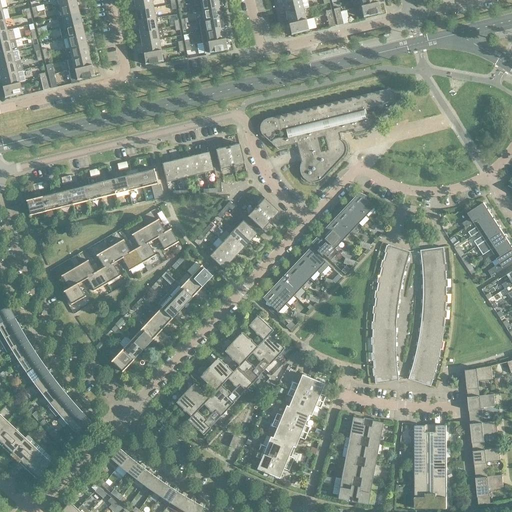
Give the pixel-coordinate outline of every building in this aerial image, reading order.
[(153,7),(151,0),(133,0),(135,11),(153,7)] [(219,7),(217,0),(199,0),(202,10),(219,7)] [(303,9),(300,0),(293,0),(283,3),(286,13),(303,9)] [(79,12),(76,2),(59,6),(61,16),(79,12)] [(380,13),(378,2),(360,6),(363,17),(380,13)] [(155,18),(153,7),(135,11),(137,21),(155,18)] [(221,17),(219,7),(202,10),(203,20),(221,17)] [(305,19),(303,9),(286,13),(288,24),(305,19)] [(343,24),(340,11),(334,12),(337,25),(343,24)] [(81,23),(79,12),(61,16),(57,18),(59,28),(81,23)] [(335,26),(332,13),(326,14),(329,27),(335,26)] [(223,28),(221,17),(203,20),(199,21),(201,32),(223,28)] [(157,29),(155,18),(137,21),(139,32),(157,29)] [(308,31),(305,19),(288,24),(291,35),(308,31)] [(84,33),(81,23),(59,28),(62,38),(66,37),(84,33)] [(15,39),(12,28),(6,30),(0,31),(0,42),(9,40),(15,39)] [(164,38),(162,28),(157,29),(139,32),(141,42),(159,39),(164,38)] [(225,38),(223,28),(201,32),(203,42),(225,38)] [(86,44),(84,33),(66,37),(69,48),(86,44)] [(227,50),(225,38),(203,42),(201,43),(203,54),(227,50)] [(160,50),(159,39),(141,42),(143,53),(160,50)] [(0,53),(12,51),(9,40),(0,42),(0,53)] [(89,54),(86,44),(69,48),(72,58),(89,54)] [(0,64),(20,60),(17,49),(12,51),(0,53),(0,64)] [(162,61),(160,50),(143,53),(145,64),(162,61)] [(91,65),(89,54),(72,58),(66,60),(68,70),(91,65)] [(0,75),(23,70),(20,60),(0,64),(0,75)] [(51,63),(45,65),(47,72),(48,75),(54,74),(53,70),(51,63)] [(94,76),(91,65),(68,70),(71,81),(94,76)] [(25,81),(23,70),(0,75),(0,78),(2,86),(19,82),(25,81)] [(57,87),(54,74),(48,75),(51,88),(57,87)] [(49,89),(45,76),(40,77),(43,90),(49,89)] [(22,93),(19,82),(2,86),(5,98),(22,93)] [(385,89),(332,102),(339,133),(352,130),(353,131),(354,132),(355,132),(356,133),(357,132),(366,130),(367,131),(387,110),(388,108),(392,104),(393,103),(394,102),(394,101),(395,100),(395,99),(395,98),(395,97),(395,96),(395,95),(394,94),(394,93),(393,93),(393,92),(392,91),(385,89)] [(339,133),(332,102),(267,118),(266,119),(265,119),(264,120),(263,120),(262,121),(261,122),(261,123),(260,124),(260,125),(260,126),(259,127),(259,128),(259,129),(260,130),(260,131),(260,132),(261,133),(261,134),(262,135),(265,138),(277,149),(278,148),(292,144),(296,143),(301,162),(300,163),(300,165),(299,166),(299,168),(299,169),(299,170),(300,172),(300,173),(301,174),(301,176),(302,177),(303,178),(304,179),(305,180),(306,180),(308,181),(309,181),(310,182),(312,182),(313,182),(323,178),(343,156),(344,155),(344,154),(345,153),(345,152),(346,151),(346,150),(346,149),(346,147),(345,146),(345,145),(344,144),(344,143),(343,142),(342,141),(341,140),(341,139),(339,133)] [(244,163),(239,143),(228,146),(229,146),(229,147),(226,148),(225,147),(226,147),(226,146),(215,149),(220,169),(231,166),(231,165),(230,165),(229,164),(233,163),(233,165),(232,165),(233,165),(244,163)] [(214,170),(209,151),(199,153),(204,172),(214,170)] [(204,172),(199,153),(190,156),(195,175),(204,172)] [(195,175),(190,156),(181,158),(185,177),(195,175)] [(185,177),(181,158),(171,160),(176,179),(185,177)] [(176,179),(171,160),(161,163),(166,182),(176,179)] [(154,168),(139,172),(142,187),(151,185),(154,199),(163,197),(160,184),(158,185),(157,183),(153,169),(154,169),(154,168)] [(142,187),(139,172),(125,175),(128,191),(142,187)] [(128,191),(125,175),(111,179),(114,194),(128,191)] [(114,194),(111,179),(97,182),(100,197),(114,194)] [(75,181),(72,182),(67,183),(72,204),(86,201),(82,186),(76,187),(75,181)] [(100,197),(97,182),(82,186),(86,201),(100,197)] [(72,204),(67,183),(62,184),(59,185),(61,191),(54,193),(58,208),(72,204)] [(40,196),(39,190),(34,191),(31,192),(33,198),(25,200),(26,201),(26,200),(29,214),(29,215),(44,211),(40,196)] [(58,208),(54,193),(40,196),(44,211),(58,208)] [(365,195),(361,193),(352,202),(365,215),(374,206),(364,197),(365,195)] [(279,211),(264,197),(256,206),(257,205),(258,206),(256,209),(255,208),(255,207),(247,215),(262,229),(269,221),(269,220),(268,221),(267,220),(270,218),(271,218),(270,219),(271,220),(279,211)] [(365,215),(352,202),(344,211),(358,223),(365,215)] [(465,227),(473,222),(489,212),(488,209),(487,210),(486,208),(487,208),(484,202),(467,213),(471,218),(462,223),(465,227)] [(358,223),(344,211),(336,219),(350,232),(358,223)] [(493,217),(489,212),(473,222),(476,227),(468,232),(471,236),(479,231),(495,221),(494,218),(493,219),(492,217),(493,217)] [(158,219),(144,226),(152,240),(157,237),(165,232),(165,231),(169,229),(168,226),(163,229),(158,220),(158,219)] [(350,232),(336,219),(329,227),(342,240),(350,232)] [(257,233),(243,220),(236,227),(250,240),(257,233)] [(499,226),(495,221),(479,231),(482,236),(474,241),(477,246),(485,240),(501,230),(500,227),(499,228),(498,226),(499,226)] [(152,240),(144,226),(131,234),(131,235),(132,235),(137,244),(133,247),(134,249),(139,246),(139,247),(147,242),(148,243),(152,240)] [(250,240),(236,227),(229,234),(243,248),(250,240)] [(342,240),(329,227),(321,236),(334,248),(342,240)] [(170,228),(169,229),(165,231),(165,232),(157,237),(152,240),(154,242),(158,240),(164,249),(163,249),(164,250),(178,242),(178,241),(177,241),(170,229),(171,229),(170,228)] [(505,235),(501,230),(485,240),(477,246),(483,255),(491,249),(507,239),(506,237),(505,237),(504,235),(505,235)] [(243,248),(229,234),(222,241),(237,255),(243,248)] [(338,252),(334,248),(321,236),(313,244),(318,249),(316,250),(321,255),(323,253),(330,260),(338,252)] [(123,239),(109,247),(117,260),(122,258),(121,257),(130,252),(129,252),(134,249),(133,247),(128,249),(123,240),(123,239)] [(510,244),(507,239),(491,249),(494,254),(486,259),(489,264),(492,261),(497,258),(511,248),(511,246),(510,244)] [(154,242),(152,240),(148,243),(147,242),(139,247),(139,246),(134,249),(142,262),(155,255),(155,254),(149,245),(154,242)] [(237,255),(222,241),(216,248),(230,262),(237,255)] [(410,251),(388,244),(387,245),(390,246),(388,253),(385,252),(383,260),(385,261),(385,260),(405,266),(410,251)] [(461,246),(456,249),(461,256),(465,253),(461,246)] [(117,260),(109,247),(96,255),(97,255),(102,264),(97,267),(99,270),(103,267),(104,267),(112,263),(117,260)] [(445,263),(443,247),(420,250),(421,265),(442,263),(442,264),(445,263)] [(230,262),(216,248),(209,256),(223,269),(230,262)] [(511,248),(497,258),(492,261),(495,266),(488,271),(491,275),(511,261),(511,248)] [(142,262),(134,249),(129,252),(130,252),(121,257),(122,258),(117,260),(119,263),(123,260),(129,269),(128,270),(129,270),(142,262)] [(328,265),(312,249),(303,258),(317,270),(320,273),(328,265)] [(467,255),(462,258),(467,265),(471,262),(472,262),(467,255)] [(317,270),(303,258),(296,266),(309,278),(317,270)] [(87,260),(74,267),(82,281),(86,278),(95,273),(94,272),(99,270),(97,267),(93,270),(87,261),(88,260),(87,260)] [(119,263),(117,260),(112,263),(104,267),(103,267),(99,270),(107,283),(120,275),(120,274),(119,275),(114,266),(119,263)] [(405,266),(385,260),(385,261),(383,268),(381,267),(379,275),(382,276),(382,275),(402,280),(405,266)] [(471,262),(467,265),(473,274),(477,271),(471,262)] [(442,263),(421,265),(422,279),(443,279),(446,279),(445,271),(442,271),(442,264),(442,263)] [(201,264),(190,276),(202,286),(212,275),(211,275),(209,273),(204,268),(201,265),(202,265),(201,264)] [(209,264),(204,268),(209,273),(214,269),(209,264)] [(309,278),(296,266),(288,274),(301,287),(309,278)] [(82,281),(74,267),(61,275),(61,276),(67,285),(62,288),(64,290),(68,287),(69,288),(77,283),(77,284),(82,281)] [(107,283),(99,270),(94,272),(95,273),(86,278),(82,281),(83,283),(88,281),(93,290),(93,291),(107,283)] [(505,289),(511,284),(511,270),(499,279),(499,280),(507,275),(510,279),(502,284),(505,289)] [(182,307),(192,297),(181,286),(165,272),(161,276),(173,287),(167,293),(168,294),(182,307)] [(301,287),(288,274),(280,282),(293,295),(301,287)] [(382,275),(382,276),(380,283),(377,283),(376,291),(379,291),(399,294),(402,280),(382,275)] [(202,286),(190,276),(181,286),(192,297),(202,286)] [(443,279),(422,279),(422,293),(443,294),(446,295),(446,287),(443,287),(443,279)] [(83,283),(82,281),(77,284),(77,283),(69,288),(68,287),(64,290),(63,291),(64,291),(71,303),(70,303),(71,304),(85,296),(85,295),(84,295),(79,286),(83,283)] [(293,295),(280,282),(272,291),(286,303),(293,295)] [(286,303),(272,291),(264,299),(266,301),(265,304),(272,306),(277,312),(286,303)] [(379,291),(378,298),(375,298),(374,306),(376,306),(397,308),(399,294),(379,291)] [(443,294),(422,293),(422,308),(442,310),(445,310),(445,302),(443,302),(443,294)] [(182,307),(168,294),(158,305),(161,307),(172,318),(182,307)] [(0,325),(14,317),(8,306),(6,306),(0,309),(0,325)] [(376,306),(376,314),(373,314),(372,321),(375,322),(375,321),(396,322),(397,308),(376,306)] [(172,318),(161,307),(151,318),(162,329),(172,318)] [(442,310),(422,308),(420,322),(441,325),(444,326),(444,318),(442,318),(442,310)] [(260,336),(263,339),(263,340),(269,333),(273,330),(256,315),(258,317),(252,323),(254,324),(251,327),(254,331),(255,330),(256,330),(255,331),(255,332),(255,333),(256,334),(257,334),(258,334),(259,334),(261,335),(260,336)] [(21,328),(14,317),(0,325),(0,340),(21,328)] [(162,329),(151,318),(141,328),(152,339),(162,329)] [(121,319),(116,324),(119,327),(124,322),(121,319)] [(375,321),(375,322),(375,329),(372,329),(372,337),(374,337),(395,337),(396,322),(375,321)] [(441,325),(420,322),(418,337),(439,340),(439,341),(441,341),(443,333),(440,333),(441,325)] [(21,329),(21,328),(0,340),(7,352),(11,350),(27,340),(21,329)] [(152,339),(141,328),(131,339),(142,349),(152,339)] [(263,340),(263,339),(260,343),(274,356),(280,350),(278,349),(281,346),(278,342),(277,343),(277,342),(277,341),(277,340),(277,339),(276,339),(275,338),(274,339),(273,339),(272,338),(273,337),(269,333),(263,340)] [(106,335),(100,341),(106,346),(111,341),(106,335)] [(239,336),(234,342),(248,356),(251,352),(257,346),(253,343),(252,344),(251,342),(251,341),(251,340),(251,339),(250,339),(249,338),(248,339),(247,339),(247,338),(244,335),(241,338),(239,336)] [(395,351),(395,337),(374,337),(375,345),(372,345),(372,353),(375,352),(395,351)] [(439,340),(418,337),(416,351),(436,355),(436,356),(438,356),(440,349),(437,348),(439,341),(439,340)] [(142,349),(131,339),(121,349),(132,360),(142,349)] [(34,350),(27,340),(11,350),(18,361),(35,350),(34,350)] [(248,356),(234,342),(228,348),(230,350),(227,353),(230,356),(231,355),(231,356),(231,357),(231,358),(231,359),(232,359),(232,360),(233,360),(234,360),(235,359),(236,361),(235,362),(239,365),(245,359),(248,356)] [(274,356),(260,343),(257,346),(251,352),(255,356),(256,355),(257,356),(257,357),(257,358),(257,359),(258,360),(259,360),(260,360),(261,359),(261,360),(261,361),(264,364),(267,361),(269,362),(274,356)] [(132,360),(121,349),(110,361),(111,361),(121,370),(121,371),(122,371),(132,360)] [(35,350),(18,361),(26,372),(41,361),(34,351),(35,350)] [(396,365),(395,351),(375,352),(375,360),(372,360),(373,368),(376,368),(396,365)] [(436,355),(416,351),(412,365),(432,370),(432,371),(435,372),(437,364),(434,363),(436,356),(436,355)] [(239,365),(236,368),(250,382),(256,376),(254,374),(257,371),(254,368),(253,369),(253,368),(253,367),(253,366),(253,365),(252,365),(251,364),(250,364),(249,365),(248,363),(249,362),(245,359),(239,365)] [(215,362),(209,368),(224,381),(227,378),(233,372),(229,368),(228,369),(227,368),(227,367),(227,366),(227,365),(226,364),(225,364),(224,364),(223,365),(223,364),(223,363),(220,360),(217,363),(215,362)] [(49,371),(41,361),(26,372),(33,383),(49,371)] [(312,365),(309,372),(314,374),(317,367),(312,365)] [(398,380),(396,365),(376,368),(377,375),(374,376),(375,383),(398,380)] [(432,370),(412,365),(408,379),(430,386),(432,379),(430,378),(432,371),(432,370)] [(493,379),(491,365),(477,368),(465,369),(468,397),(480,395),(478,380),(493,379)] [(224,381),(209,368),(204,374),(205,375),(203,378),(206,382),(207,381),(207,382),(207,383),(207,384),(208,385),(209,385),(210,385),(211,385),(212,386),(211,387),(215,391),(221,385),(224,381)] [(250,382),(236,368),(233,372),(227,378),(231,381),(232,380),(233,382),(232,383),(232,384),(233,384),(233,385),(234,385),(235,385),(236,385),(237,385),(236,386),(240,389),(243,386),(244,388),(250,382)] [(50,372),(49,371),(33,383),(41,394),(57,382),(49,372),(50,372)] [(292,382),(289,388),(306,395),(313,379),(306,376),(306,375),(303,374),(299,383),(298,384),(292,382)] [(320,382),(313,379),(306,395),(323,402),(325,396),(319,393),(319,392),(323,382),(320,381),(320,382)] [(64,392),(57,382),(41,394),(50,404),(65,391),(64,392)] [(215,391),(212,394),(226,407),(232,401),(230,400),(233,397),(230,393),(229,394),(228,393),(229,393),(229,392),(229,391),(228,391),(228,390),(227,390),(226,390),(225,390),(223,389),(224,388),(221,385),(215,391)] [(191,387),(185,393),(200,407),(203,404),(203,403),(209,397),(208,397),(205,394),(204,395),(203,394),(203,393),(203,392),(203,391),(202,390),(201,390),(200,390),(199,390),(198,390),(199,389),(196,386),(193,389),(191,387)] [(306,395),(289,388),(287,394),(293,397),(293,398),(289,407),(297,410),(299,411),(306,395)] [(65,392),(65,391),(50,404),(46,407),(55,417),(58,414),(73,402),(65,392)] [(200,407),(185,393),(180,399),(181,401),(178,404),(182,407),(183,407),(183,408),(183,409),(183,410),(184,411),(185,411),(186,411),(187,410),(188,412),(187,413),(191,416),(196,410),(197,410),(200,407)] [(226,407),(212,394),(208,397),(209,397),(203,403),(203,404),(206,407),(207,406),(209,407),(208,408),(208,409),(208,410),(209,410),(209,411),(210,411),(211,411),(212,411),(212,410),(213,411),(212,412),(216,415),(219,412),(220,414),(226,407)] [(495,406),(494,394),(480,395),(468,397),(470,424),(482,422),(481,407),(495,406)] [(323,402),(306,395),(299,411),(307,414),(311,416),(311,415),(310,415),(313,407),(314,406),(320,408),(323,402)] [(81,411),(73,402),(58,414),(67,424),(82,411),(81,411)] [(30,403),(26,406),(30,411),(34,408),(30,403)] [(276,413),(274,419),(290,426),(297,410),(289,407),(286,405),(285,406),(287,406),(283,415),(283,414),(283,416),(276,413)] [(191,416),(187,420),(204,435),(202,433),(208,427),(206,425),(209,422),(206,419),(205,420),(204,419),(205,418),(205,417),(204,417),(204,416),(203,416),(203,415),(202,415),(201,415),(201,416),(199,415),(200,414),(197,410),(196,410),(191,416)] [(307,414),(299,411),(297,410),(290,426),(307,433),(310,427),(303,424),(304,423),(303,423),(307,414)] [(82,411),(67,424),(77,434),(90,421),(81,411),(82,411)] [(352,417),(349,437),(359,439),(360,436),(362,436),(364,425),(362,425),(363,419),(352,417)] [(290,426),(274,419),(271,425),(277,428),(277,429),(274,438),(281,441),(284,442),(290,426)] [(383,422),(372,420),(371,427),(368,426),(366,437),(369,437),(368,441),(379,443),(383,422)] [(16,429),(7,421),(0,428),(0,444),(1,445),(16,429)] [(498,433),(497,421),(482,422),(470,424),(473,451),(485,449),(484,434),(498,433)] [(415,425),(415,446),(426,446),(426,442),(428,442),(428,432),(425,432),(425,426),(429,426),(429,425),(415,425)] [(447,446),(446,425),(432,425),(432,426),(436,426),(436,432),(433,432),(433,442),(436,442),(436,446),(447,446)] [(307,433),(290,426),(284,442),(291,445),(291,446),(295,447),(295,446),(294,446),(297,438),(298,438),(298,437),(304,439),(307,433)] [(24,438),(16,429),(1,445),(9,454),(24,438)] [(53,429),(49,433),(52,438),(57,433),(53,429)] [(57,433),(52,438),(58,443),(62,439),(57,433)] [(229,446),(235,449),(240,437),(234,434),(229,446)] [(27,435),(24,438),(9,454),(18,462),(36,443),(27,435)] [(260,444),(258,450),(274,457),(281,441),(274,438),(270,436),(270,437),(271,437),(268,446),(267,445),(267,447),(260,444)] [(359,439),(349,437),(345,457),(355,459),(356,456),(358,456),(360,446),(358,445),(359,439)] [(291,445),(284,442),(281,441),(274,457),(291,464),(294,458),(291,457),(295,447),(291,446),(291,445)] [(379,443),(368,441),(367,447),(365,446),(363,457),(365,457),(364,461),(375,463),(379,443)] [(45,451),(36,443),(18,462),(27,470),(45,451)] [(426,452),(426,446),(415,446),(415,467),(426,467),(426,463),(428,463),(428,452),(426,452)] [(447,467),(447,446),(436,446),(436,452),(433,452),(433,463),(436,463),(436,467),(447,467)] [(501,460),(499,447),(485,449),(473,451),(476,477),(488,476),(486,461),(501,460)] [(124,452),(119,448),(106,462),(115,470),(119,465),(127,455),(129,453),(125,450),(124,452)] [(274,457),(258,450),(255,457),(262,459),(261,461),(257,471),(260,472),(261,471),(268,474),(274,457)] [(54,460),(45,451),(27,470),(36,479),(54,460)] [(132,459),(127,455),(119,465),(127,472),(135,462),(137,460),(133,457),(132,459)] [(291,464),(274,457),(268,474),(275,476),(274,478),(277,479),(281,469),(282,469),(282,468),(288,471),(291,464)] [(355,459),(345,457),(341,477),(352,479),(352,476),(355,476),(357,466),(354,465),(355,459)] [(375,463),(364,461),(363,467),(361,466),(359,477),(361,477),(361,481),(371,483),(375,463)] [(140,465),(135,462),(127,472),(135,478),(143,468),(145,466),(141,463),(140,465)] [(426,472),(426,467),(415,467),(415,487),(426,487),(426,483),(428,483),(428,473),(426,472)] [(447,487),(447,467),(436,467),(436,472),(433,472),(433,483),(436,483),(436,487),(447,487)] [(148,471),(143,468),(135,478),(132,482),(141,489),(144,485),(151,474),(153,472),(149,469),(148,471)] [(156,477),(151,474),(144,485),(152,491),(160,480),(161,478),(158,475),(156,477)] [(503,487),(502,474),(488,476),(476,477),(478,505),(491,503),(489,488),(503,487)] [(352,479),(341,477),(337,498),(348,500),(348,496),(351,496),(353,486),(350,485),(352,479)] [(164,483),(160,480),(152,491),(161,497),(168,486),(170,483),(166,481),(164,483)] [(371,483),(361,481),(359,487),(357,486),(355,497),(357,497),(357,502),(367,504),(371,483)] [(173,489),(168,486),(161,497),(170,502),(177,491),(178,489),(174,486),(173,489)] [(102,490),(98,487),(95,490),(101,496),(105,492),(102,490)] [(426,493),(426,487),(415,487),(415,508),(429,508),(426,508),(426,504),(428,504),(428,493),(426,493)] [(447,508),(447,487),(436,487),(436,493),(434,493),(434,504),(436,504),(436,508),(433,508),(447,508)] [(182,494),(177,491),(170,502),(167,507),(175,511),(185,496),(187,494),(183,492),(182,494)] [(190,499),(185,496),(175,511),(188,511),(194,502),(196,499),(192,497),(190,499)] [(74,511),(77,509),(69,501),(60,511),(74,511)] [(199,504),(194,502),(188,511),(200,511),(204,507),(203,507),(204,504),(200,502),(199,504)]
